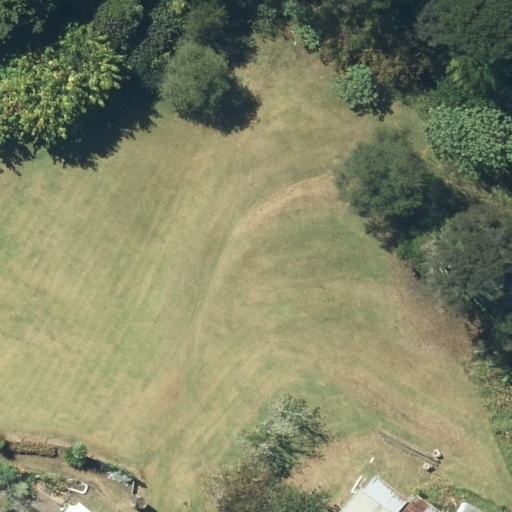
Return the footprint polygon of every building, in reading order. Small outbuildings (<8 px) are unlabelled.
[(200,76),(218,86),(229,68),(211,57),(200,76)] [(406,306),(389,330),(420,352),(436,330),(406,306)] [(511,380),(473,359),(456,391),(509,417),(511,410),(511,380)] [(321,511),(426,511),(360,461),(321,511)] [(57,511),(85,511),(68,499),(57,511)]
